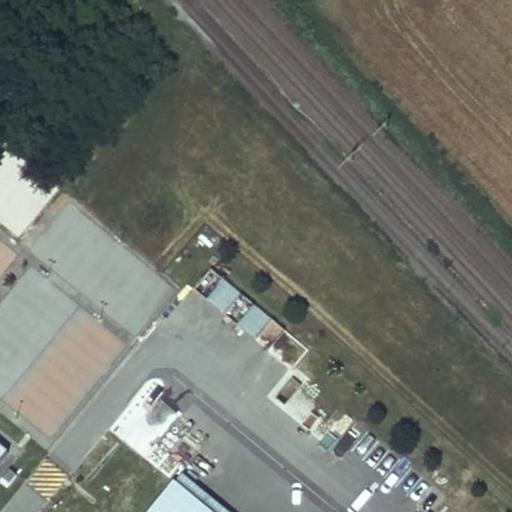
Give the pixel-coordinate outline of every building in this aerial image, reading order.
[(206,298),(225,313),(241,293),(222,278),(206,298)] [(255,337),(269,315),(251,303),(237,326),(255,337)] [(0,462),(10,450),(0,442),(0,462)] [(0,481),(0,483),(8,489),(18,477),(9,470),(0,481)] [(207,511),(173,483),(150,511),(207,511)]
